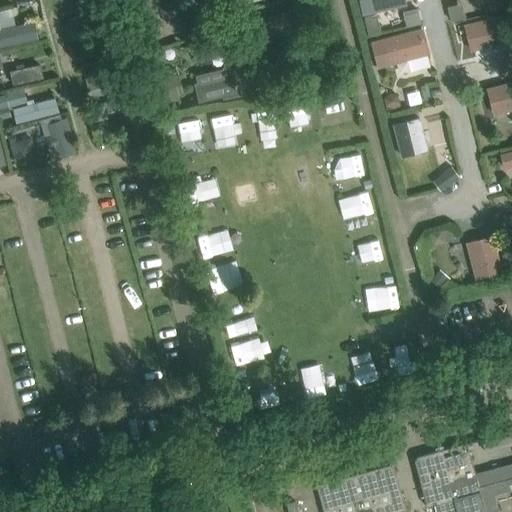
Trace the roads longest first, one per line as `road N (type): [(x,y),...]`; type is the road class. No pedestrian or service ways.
road 1 (unclassified): [(16,511),(511,380)]
road 2 (unknown): [(347,0),(438,399)]
road 3 (unknown): [(210,392),(153,174),(133,156),(90,162)]
road 4 (unknown): [(0,444),(210,392)]
road 5 (unknown): [(90,162),(36,0)]
